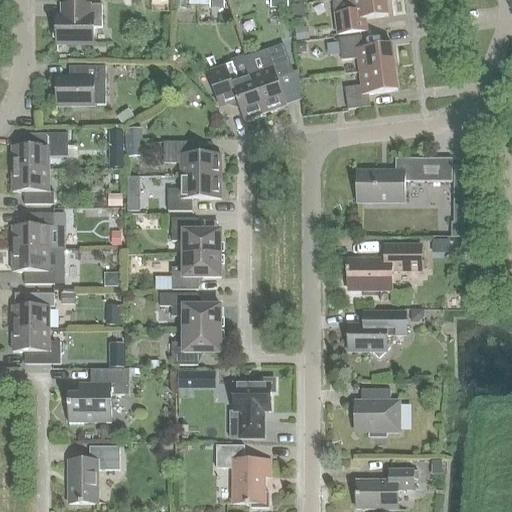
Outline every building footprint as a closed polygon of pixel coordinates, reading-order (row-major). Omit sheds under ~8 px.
[(224,0),(189,0),(189,6),(209,6),(209,10),(224,10),(224,0)] [(289,9),(288,0),(270,0),(270,10),(289,9)] [(385,0),(343,0),(333,1),(333,2),(332,5),(333,12),(335,15),(338,37),(361,34),(359,21),(388,18),(385,0)] [(56,19),(57,45),(57,55),(58,55),(58,45),(93,45),(93,29),(102,29),(102,6),(69,6),(68,19),(56,19)] [(308,41),(307,27),(294,29),(296,42),(308,41)] [(358,60),(360,73),(395,69),(392,46),(363,50),(361,37),(338,40),(341,62),(358,60)] [(305,45),(296,46),(297,55),(306,54),(305,45)] [(252,77),(264,114),(286,107),(276,80),(293,74),(283,46),(257,55),(263,73),(252,77)] [(234,95),(243,122),(264,114),(252,77),(251,77),(244,57),(235,60),(232,66),(213,72),(222,99),(234,95)] [(106,107),(105,68),(69,68),(69,81),(57,81),(57,107),(106,107)] [(395,69),(360,73),(361,87),(345,89),(348,111),(370,108),(369,96),(398,92),(395,69)] [(135,119),(128,110),(117,118),(124,127),(135,119)] [(141,130),(125,131),(126,159),(143,158),(141,130)] [(124,133),(109,133),(109,144),(124,144),(124,133)] [(67,135),(53,136),(23,136),(23,148),(11,148),(11,171),(48,171),(48,159),(67,159),(67,135)] [(180,165),(180,179),(220,179),(220,156),(192,156),(192,144),(164,144),(164,165),(180,165)] [(395,174),(360,174),(360,204),(401,204),(401,183),(452,183),(452,160),(395,160),(395,174)] [(451,239),(464,239),(465,168),(454,168),(454,224),(451,224),(451,239)] [(48,193),(48,171),(11,171),(11,194),(24,194),(24,206),(53,206),(53,193),(48,193)] [(180,179),(180,191),(168,190),(168,213),(192,213),(192,201),(220,201),(220,179),(180,179)] [(122,209),(122,196),(108,196),(108,209),(122,209)] [(140,196),(127,196),(127,213),(140,213),(140,196)] [(24,228),(12,228),(12,251),(49,251),(63,251),(65,251),(65,215),(53,215),(24,216),(24,228)] [(183,243),(183,256),(221,256),(221,233),(198,233),(198,221),(172,221),(171,243),(183,243)] [(122,233),(112,233),(112,247),(121,248),(122,233)] [(434,254),(448,254),(448,242),(434,242),(434,254)] [(385,262),(348,262),(348,271),(346,271),(346,276),(348,276),(348,292),(391,292),(391,273),(421,273),(421,247),(385,247),(385,262)] [(49,251),(12,251),(12,274),(24,274),(24,286),(54,286),(64,286),(63,251),(49,251)] [(221,280),(221,256),(183,256),(183,269),(171,269),(171,292),(197,292),(197,280),(221,280)] [(104,275),(105,289),(118,289),(118,275),(104,275)] [(75,307),(75,294),(61,295),(61,307),(75,307)] [(12,308),(12,331),(49,331),(49,308),(54,308),(54,295),(24,296),(24,308),(12,308)] [(183,318),(183,331),(221,331),(221,308),(197,308),(197,296),(159,296),(159,308),(171,308),(171,318),(183,318)] [(411,311),(411,324),(419,324),(424,318),(424,311),(411,311)] [(386,337),(406,337),(406,315),(380,315),(380,327),(362,327),(348,327),(348,353),(371,353),(378,360),(390,349),(387,346),(386,337)] [(60,366),(60,353),(60,343),(49,344),(49,331),(12,331),(12,354),(24,354),(25,366),(60,366)] [(221,331),(183,331),(183,344),(171,344),(171,367),(197,367),(197,355),(221,355),(221,331)] [(109,356),(109,369),(123,369),(123,356),(109,356)] [(68,427),(84,428),(84,425),(111,425),(111,397),(129,397),(129,372),(96,372),(96,386),(79,386),(79,396),(68,396),(68,427)] [(196,391),(195,373),(176,374),(176,391),(196,391)] [(270,414),(270,394),(275,394),(275,381),(262,381),(262,385),(233,385),(233,413),(239,413),(239,441),(264,441),(264,414),(270,414)] [(356,404),(356,434),(369,434),(369,439),(386,439),(386,434),(399,434),(399,404),(390,404),(390,391),(361,391),(361,404),(356,404)] [(101,443),(117,443),(117,441),(106,431),(102,431),(101,443)] [(233,471),(232,505),(222,505),(222,506),(250,506),(250,510),(269,510),(269,495),(264,494),(264,479),(270,479),(270,462),(244,462),(244,448),(216,448),(216,471),(233,471)] [(68,463),(68,506),(79,506),(83,506),(98,506),(98,472),(119,472),(119,449),(89,449),(89,463),(68,463)] [(442,463),(431,463),(431,476),(442,476),(442,463)] [(356,483),(356,511),(388,511),(397,511),(397,492),(413,492),(413,471),(389,471),(389,483),(356,483)]
